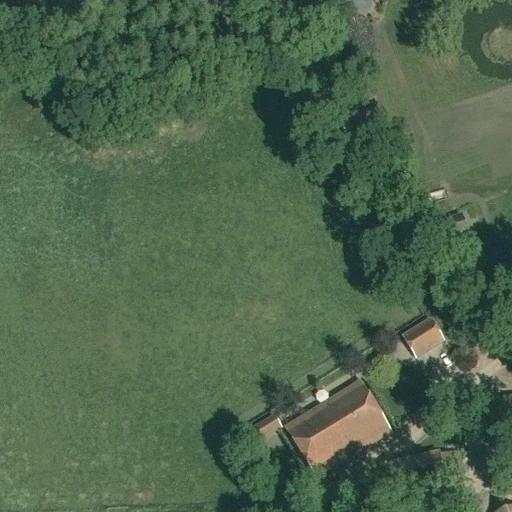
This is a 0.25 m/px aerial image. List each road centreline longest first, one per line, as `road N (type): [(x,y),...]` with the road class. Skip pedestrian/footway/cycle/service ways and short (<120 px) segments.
road 1 (track): [(499,361),(418,256),(280,0)]
road 2 (track): [(274,511),(411,435),(499,361)]
